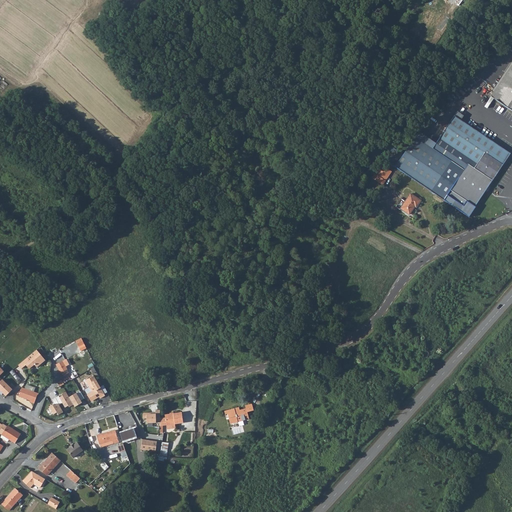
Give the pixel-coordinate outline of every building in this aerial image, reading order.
[(511,62),(490,96),(511,111),(511,62)] [(457,111),(454,116),(460,120),(463,116),(457,111)] [(414,137),(394,167),(469,217),(476,207),(475,206),(503,165),(510,153),(460,120),(454,116),(446,127),(432,149),(414,137)] [(380,177),(385,180),(390,173),(385,169),(380,177)] [(400,208),(405,212),(405,213),(412,218),(422,202),(421,201),(411,194),(408,198),(400,208)] [(37,349),(18,364),(21,368),(26,365),(29,368),(34,364),(37,367),(45,360),(37,349)] [(66,360),(56,365),(63,376),(60,378),(61,380),(57,383),(59,387),(64,384),(71,380),(68,374),(69,373),(66,367),(69,365),(66,360)] [(93,376),(85,381),(92,392),(87,395),(91,401),(93,401),(100,397),(100,399),(105,396),(93,376)] [(0,391),(6,396),(11,391),(8,388),(4,385),(0,381),(0,391)] [(39,394),(22,387),(19,396),(31,400),(30,402),(34,403),(37,395),(39,394)] [(55,406),(61,415),(67,411),(70,414),(73,412),(72,409),(65,399),(64,400),(62,396),(60,398),(54,390),(47,394),(55,406)] [(239,408),(224,412),(226,416),(235,413),(236,415),(231,416),(233,423),(249,418),(247,412),(253,410),(252,404),(245,406),(246,408),(240,410),(239,408)] [(183,423),(181,412),(165,415),(165,418),(160,419),(159,431),(162,431),(162,426),(166,425),(174,424),(183,423)] [(236,415),(235,413),(226,416),(226,418),(229,417),(230,424),(233,423),(231,416),(236,415)] [(9,440),(15,443),(20,435),(7,426),(7,427),(2,435),(9,440)] [(123,442),(141,436),(138,426),(120,431),(123,442)] [(113,441),(114,444),(118,442),(115,430),(97,435),(100,444),(113,441)] [(151,452),(154,452),(155,452),(157,442),(142,440),(142,441),(141,450),(151,452)] [(72,458),(82,450),(77,442),(74,445),(73,444),(69,447),(70,447),(67,450),(72,458)] [(57,464),(60,461),(52,453),(49,456),(57,464)] [(39,468),(47,475),(57,464),(49,456),(39,468)] [(77,481),(80,478),(71,470),(68,473),(77,481)] [(23,482),(30,488),(34,484),(40,488),(45,479),(32,471),(23,482)] [(66,475),(76,483),(77,481),(68,473),(66,475)] [(9,510),(22,496),(15,489),(1,503),(9,510)] [(55,510),(59,503),(51,498),(47,505),(55,510)]
